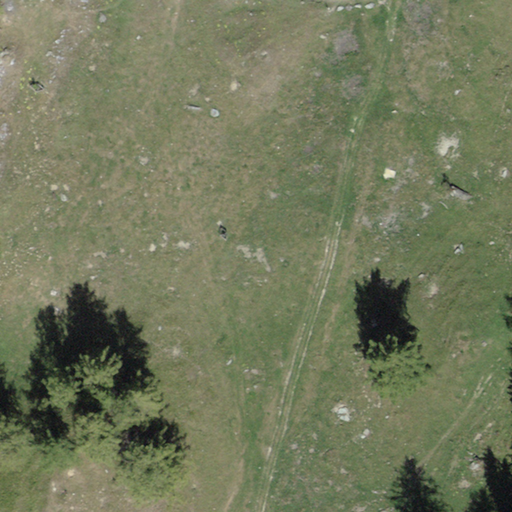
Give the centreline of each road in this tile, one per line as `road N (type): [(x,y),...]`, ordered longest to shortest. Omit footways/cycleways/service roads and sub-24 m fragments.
road 1 (track): [(343,197),(257,511)]
road 2 (track): [(396,0),(359,114),(343,197)]
road 3 (track): [(304,332),(227,511)]
